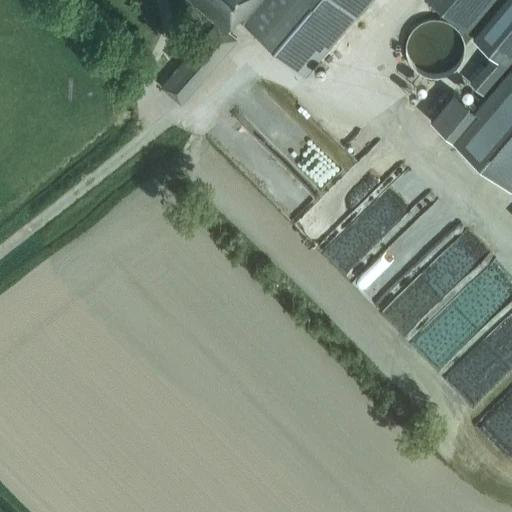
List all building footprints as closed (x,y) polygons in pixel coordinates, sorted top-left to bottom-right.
[(191,0),(217,22),(162,85),(181,102),(236,38),(226,29),(238,16),(305,73),(368,0),(191,0)] [(451,137),(450,137),(507,186),(511,179),(511,0),(504,0),(473,37),(493,54),(469,82),(485,95),(473,108),(458,95),(453,91),(430,119),(451,137)] [(430,0),(466,31),(492,0),(430,0)] [(413,68),(415,70),(419,72),(421,74),(423,74),(427,76),(430,76),(432,77),(435,77),(437,77),(439,76),(441,76),(444,75),(446,74),(450,72),(452,71),(455,69),(456,67),(459,64),(460,61),(461,58),(462,57),(463,55),(463,53),(464,49),(464,47),(464,45),(463,43),(463,40),(462,36),(460,34),(459,32),(458,30),(456,28),(453,25),(451,23),(448,21),(445,20),(441,19),(438,18),(435,18),(431,18),(428,18),(424,20),(421,21),(418,23),(415,25),(413,27),(411,30),(409,32),(408,33),(407,36),(406,39),(405,42),(405,44),(405,46),(405,50),(405,53),(406,56),(407,59),(409,62),(410,64),(413,68)] [(255,97),(273,100),(275,87),(257,85),(255,97)]
